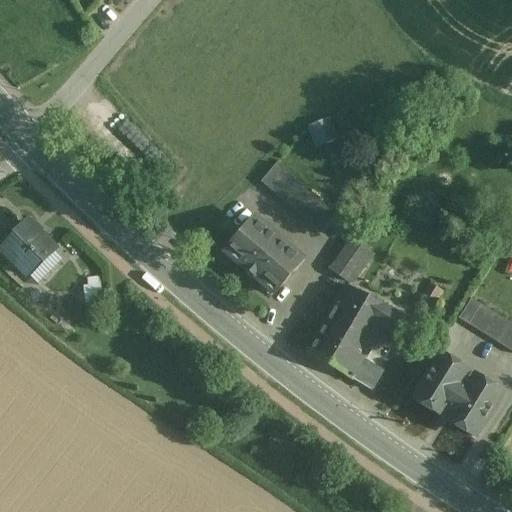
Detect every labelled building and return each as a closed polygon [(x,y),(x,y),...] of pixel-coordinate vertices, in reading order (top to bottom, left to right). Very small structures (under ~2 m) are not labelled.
[(331,117),(307,124),(314,146),(338,138),(331,117)] [(331,212),(276,165),(260,183),(316,230),(331,212)] [(303,261),(253,219),(224,254),(225,255),(226,253),(245,269),(244,271),(245,272),(247,270),(253,276),(252,278),(253,279),(254,277),(273,293),(272,295),(273,296),(303,261)] [(27,223),(1,250),(28,277),(54,251),(27,223)] [(371,254),(351,240),(345,248),(365,262),(371,254)] [(345,248),(331,268),(330,268),(330,269),(350,283),(365,262),(345,248)] [(427,285),(418,302),(431,309),(440,293),(427,285)] [(370,299),(346,286),(307,353),(330,367),(348,336),(370,299)] [(407,320),(370,299),(348,336),(371,350),(378,338),(392,347),(407,320)] [(511,325),(471,299),(458,319),(511,353),(511,325)] [(348,336),(330,367),(353,380),(364,363),(371,350),(348,336)] [(457,365),(441,355),(415,396),(430,405),(428,409),(460,429),(462,426),(477,435),(502,394),(486,383),(483,387),(455,369),(457,365)] [(381,373),(364,363),(353,380),(371,391),(381,373)]
